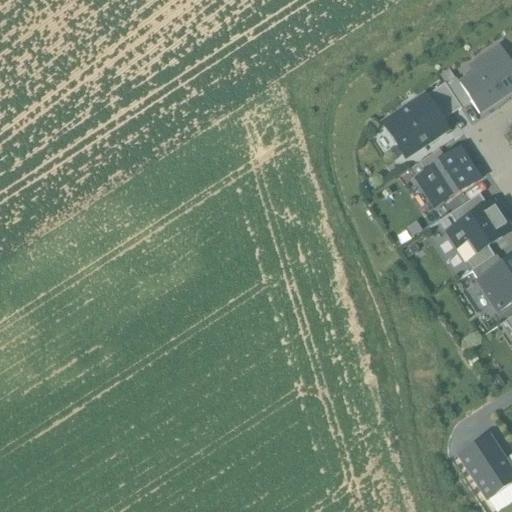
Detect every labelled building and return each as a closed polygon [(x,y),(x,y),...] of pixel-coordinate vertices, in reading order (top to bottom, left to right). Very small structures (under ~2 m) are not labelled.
[(459,84),(471,102),(479,114),(497,102),(497,99),(503,95),(507,96),(511,92),(511,66),(500,48),(480,61),(484,67),(459,84)] [(445,85),(461,108),(471,102),(459,84),(455,78),(445,85)] [(445,84),(424,97),(441,122),(461,108),(445,85),(445,84)] [(424,97),(384,124),(405,157),(446,130),(441,122),(424,97)] [(409,169),(416,179),(446,159),(440,149),(409,169)] [(435,209),(479,180),(460,150),(446,159),(416,179),(435,209)] [(450,214),(457,226),(487,206),(479,195),(450,214)] [(457,226),(447,233),(465,261),(467,260),(466,260),(474,255),(475,255),(488,246),(511,230),(511,229),(493,202),(487,206),(457,226)] [(467,260),(473,270),(494,257),(488,246),(475,255),(474,255),(466,260),(467,260)] [(472,271),(478,282),(503,265),(496,255),(494,257),(473,270),(472,271)] [(511,302),(511,259),(503,265),(478,282),(498,312),(511,302)] [(488,500),(511,484),(511,472),(505,461),(489,437),(460,456),(488,500)]
